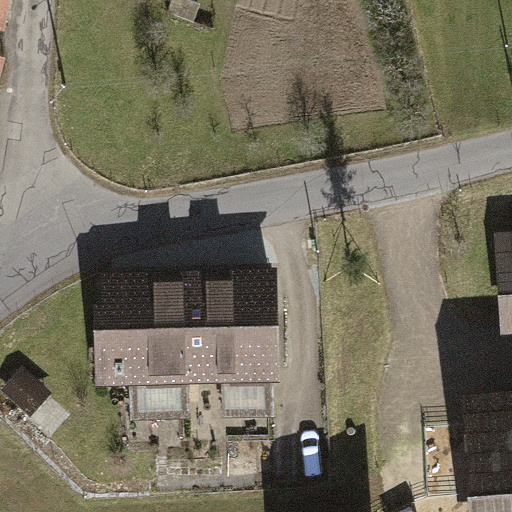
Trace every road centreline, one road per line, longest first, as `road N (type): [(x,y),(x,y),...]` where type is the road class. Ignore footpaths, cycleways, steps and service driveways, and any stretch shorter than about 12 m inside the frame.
road 1 (tertiary): [(511,148),(405,177),(168,220),(63,251)]
road 2 (unclassified): [(63,251),(26,146),(33,0)]
